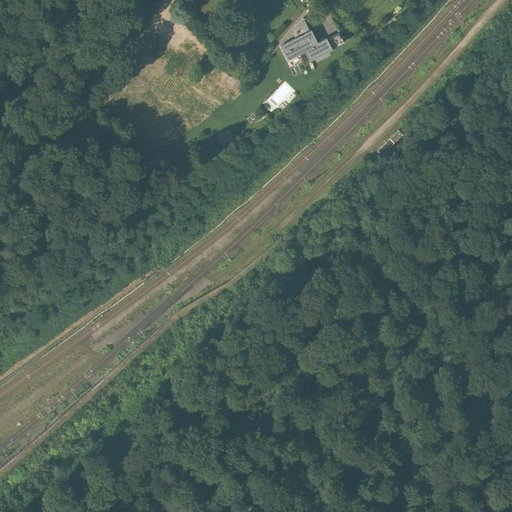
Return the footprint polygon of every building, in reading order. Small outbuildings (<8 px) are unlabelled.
[(311,29),(280,45),(287,59),(304,50),(309,60),(332,48),(326,37),(317,42),(311,29)] [(205,46),(195,37),(183,51),(193,60),(205,46)] [(185,65),(164,88),(183,105),(198,89),(187,79),(194,73),(185,65)] [(297,92),(284,79),(264,100),(273,109),(276,105),(280,109),(297,92)] [(229,128),(217,136),(222,144),(235,136),(229,128)] [(378,153),(382,157),(403,136),(398,132),(378,153)]
